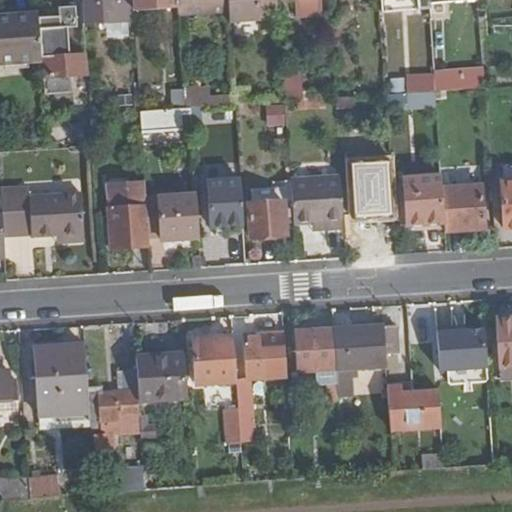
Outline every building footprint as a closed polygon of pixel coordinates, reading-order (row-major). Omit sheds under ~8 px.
[(132,0),(82,0),(84,28),(107,26),(107,14),(114,14),(114,5),(121,4),(121,14),(133,13),(133,9),(132,0)] [(132,0),(133,9),(180,6),(179,0),(132,0)] [(230,0),(179,0),(180,6),(181,16),(231,13),(230,0)] [(262,0),(230,0),(231,13),(232,26),(265,24),(262,0)] [(324,18),(322,0),(298,0),(300,19),(324,18)] [(430,0),(431,2),(432,19),(452,18),(451,2),(475,0),(430,0)] [(0,61),(41,58),(37,14),(0,17),(0,61)] [(87,54),(41,58),(44,93),(74,92),(73,76),(88,75),(87,54)] [(436,91),(487,87),(486,72),(435,75),(436,91)] [(192,107),(196,107),(195,89),(185,90),(186,108),(192,107)] [(186,108),(141,111),(142,131),(182,128),(182,115),(192,114),(192,107),(186,108)] [(201,118),(201,107),(196,107),(192,107),(192,114),(193,118),(201,118)] [(345,227),(342,176),(292,180),(294,224),(327,222),(328,228),(345,227)] [(244,225),(241,181),(210,183),(213,227),(244,225)] [(442,188),(442,181),(406,183),(408,228),(445,227),(442,188)] [(511,227),(511,182),(503,183),(507,228),(511,227)] [(114,247),(151,245),(151,238),(147,199),(146,184),(111,187),(114,247)] [(442,188),(445,227),(445,232),(485,229),(482,185),(442,188)] [(28,188),(0,191),(1,196),(4,233),(30,232),(31,234),(57,233),(64,233),(65,243),(84,242),(81,195),(28,199),(28,188)] [(198,196),(147,199),(151,238),(163,237),(163,242),(200,240),(198,196)] [(287,234),(285,202),(251,204),(253,237),(287,234)] [(498,367),(511,365),(511,319),(494,321),(498,367)] [(384,328),(385,355),(400,354),(399,327),(384,328)] [(338,370),(340,399),(356,397),(356,370),(386,368),(385,355),(384,328),(335,331),(338,370)] [(436,329),(439,372),(486,369),(483,330),(452,332),(452,328),(436,329)] [(301,372),(338,370),(335,331),(299,333),(301,372)] [(250,379),(289,377),(286,333),(246,335),(250,379)] [(199,385),(239,382),(235,337),(197,338),(199,385)] [(87,393),(85,346),(57,347),(57,345),(35,346),(38,415),(88,412),(87,393)] [(139,404),(189,401),(186,354),(136,357),(138,391),(139,404)] [(0,401),(17,401),(16,381),(10,381),(9,375),(0,375),(0,401)] [(239,382),(240,409),(241,419),(256,418),(254,382),(239,382)] [(390,433),(440,430),(437,391),(412,392),(412,382),(403,382),(403,390),(387,391),(390,433)] [(88,412),(89,423),(122,421),(121,415),(139,414),(139,404),(138,391),(87,393),(88,412)] [(229,437),(242,436),(241,419),(240,409),(228,410),(229,437)] [(432,459),(432,471),(442,471),(441,458),(432,459)] [(143,488),(142,465),(119,466),(120,489),(143,488)] [(92,475),(93,496),(117,494),(115,473),(92,475)] [(8,489),(9,501),(30,500),(29,488),(8,489)]
